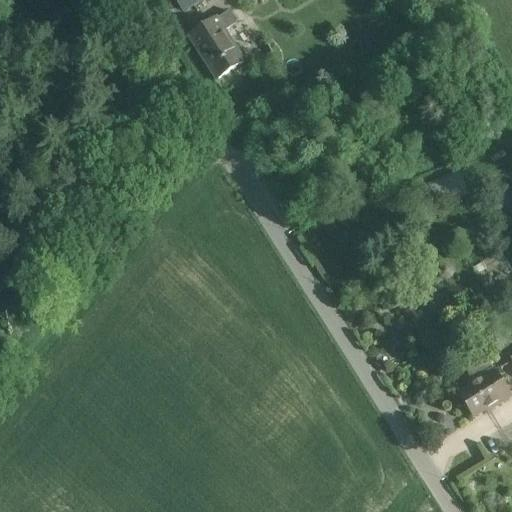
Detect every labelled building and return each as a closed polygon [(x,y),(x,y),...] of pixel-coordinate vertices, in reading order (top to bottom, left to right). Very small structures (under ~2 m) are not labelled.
[(174,0),(183,13),(203,0),(174,0)] [(188,37),(216,80),(244,62),(224,31),(236,23),(229,12),(217,19),(216,18),(188,37)] [(489,189),(488,208),(511,209),(511,188),(489,187),(489,189)] [(441,266),(439,271),(441,276),(446,279),(451,277),(454,271),(452,266),(447,264),(441,266)] [(489,412),(510,398),(493,370),(471,383),(472,385),(459,393),(474,418),(487,411),(489,412)]
